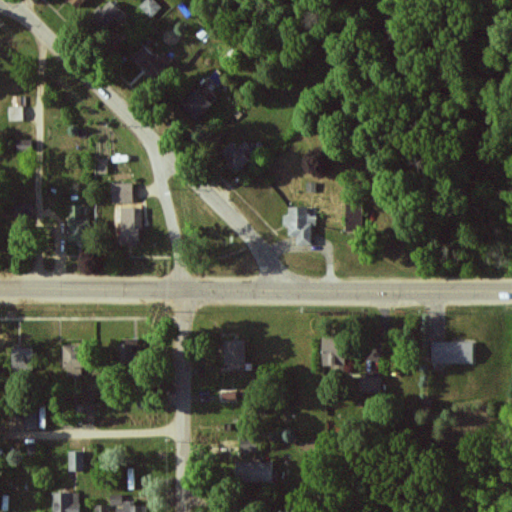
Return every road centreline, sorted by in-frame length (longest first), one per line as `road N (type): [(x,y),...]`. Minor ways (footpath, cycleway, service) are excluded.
road 1 (secondary): [(511,290),(0,289)]
road 2 (residential): [(292,291),(252,235),(11,0)]
road 3 (residential): [(185,511),(187,292),(154,136)]
